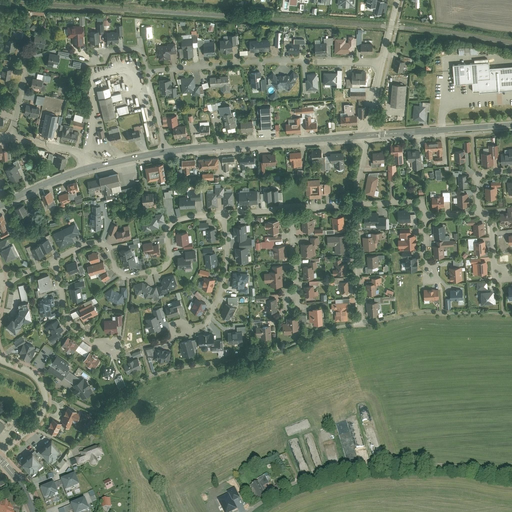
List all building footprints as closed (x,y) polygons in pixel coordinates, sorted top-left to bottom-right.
[(366,0),(366,5),(375,7),(374,12),(382,14),(385,0),(383,0),(366,0)] [(98,31),(89,31),(90,42),(99,42),(99,33),(103,33),(103,23),(97,23),(98,31)] [(24,26),(13,24),(11,36),(22,38),(24,26)] [(75,26),(67,26),(68,36),(73,36),(73,44),(83,43),(82,36),(84,36),(84,25),(75,25),(75,26)] [(115,31),(107,32),(107,43),(119,42),(118,34),(122,34),(122,25),(114,25),(115,31)] [(142,26),(142,38),(152,37),(152,25),(142,26)] [(192,37),(182,38),(182,48),(180,48),(180,57),(194,56),(193,48),(194,48),(194,42),(198,42),(197,37),(197,33),(191,34),(192,37)] [(238,34),(229,34),(230,38),(220,39),(221,52),(234,51),(233,44),(239,43),(238,34)] [(35,35),(33,44),(44,46),(45,38),(35,35)] [(346,38),(335,38),(335,53),(354,53),(354,46),(357,46),(357,45),(357,38),(355,38),(355,36),(349,36),(349,41),(346,41),(346,38)] [(324,43),(315,43),(316,54),(328,54),(327,45),(333,44),(333,37),(324,38),(324,43)] [(15,39),(6,38),(5,49),(14,50),(15,39)] [(260,40),(261,51),(272,50),(271,39),(260,40)] [(290,40),(284,39),(284,49),(289,49),(289,53),(300,53),(301,43),(289,42),(290,40)] [(261,51),(260,40),(250,40),(251,52),(261,51)] [(204,41),(205,50),(205,55),(216,55),(215,41),(204,41)] [(168,45),(157,45),(158,50),(156,50),(157,54),(158,54),(159,60),(171,59),(171,53),(176,52),(176,42),(168,43),(168,45)] [(361,45),(361,54),(373,54),(373,44),(362,43),(361,43),(361,45)] [(459,48),(459,55),(478,54),(478,47),(459,48)] [(59,54),(49,53),(47,66),(52,67),(53,63),(58,63),(58,61),(59,62),(60,57),(59,56),(59,54)] [(82,61),(73,59),(72,66),(80,68),(82,61)] [(397,60),(395,70),(405,72),(407,62),(397,60)] [(511,65),(490,67),(490,61),(453,64),(455,84),(472,82),(473,91),(479,91),(480,92),(511,89),(511,65)] [(12,67),(3,66),(1,77),(10,79),(12,67)] [(261,70),(250,71),(251,85),(260,85),(260,88),(266,88),(265,77),(261,78),(261,70)] [(273,72),(268,76),(272,81),(271,82),(277,89),(280,87),(282,89),(283,87),(285,87),(287,88),(288,86),(291,88),(296,80),(295,80),(299,75),(293,70),(290,74),(286,74),(286,73),(281,74),(281,75),(277,75),(273,72)] [(324,73),(323,86),(337,86),(336,89),(341,89),(342,71),(337,71),(337,74),(324,73)] [(367,71),(353,71),(353,78),(346,78),(346,87),(351,87),(353,87),(353,83),(366,83),(367,71)] [(308,79),(306,79),(306,81),(302,82),(303,91),(306,91),(306,92),(313,92),(313,89),(319,89),(318,73),(308,73),(308,79)] [(41,83),(43,83),(44,81),(50,82),(51,76),(43,74),(42,79),(41,83)] [(229,75),(210,76),(211,87),(222,86),(222,91),(231,91),(230,84),(229,84),(229,75)] [(195,77),(182,77),(183,92),(192,92),(192,95),(201,94),(201,93),(204,93),(203,88),(202,85),(195,86),(195,77)] [(42,79),(32,78),(30,86),(39,87),(39,90),(45,91),(46,84),(43,83),(41,83),(42,79)] [(172,79),(159,80),(160,89),(162,89),(162,92),(169,92),(170,97),(177,97),(176,87),(172,87),(172,79)] [(407,85),(392,84),(391,105),(406,106),(407,85)] [(359,98),(359,117),(366,117),(366,87),(353,87),(351,87),(351,98),(359,98)] [(109,88),(96,90),(103,120),(116,117),(115,112),(112,100),(110,94),(109,88)] [(121,92),(110,94),(112,100),(122,98),(121,92)] [(45,96),(37,95),(35,103),(43,105),(45,96)] [(217,102),(207,104),(208,106),(209,109),(209,111),(219,108),(218,106),(217,102)] [(414,105),(413,120),(424,121),(425,111),(430,111),(431,103),(423,102),(423,106),(414,105)] [(223,114),(226,127),(227,132),(236,129),(235,125),(236,125),(233,111),(234,110),(232,103),(218,106),(219,108),(220,115),(223,114)] [(40,106),(26,104),(24,114),(38,117),(40,106)] [(354,104),(345,104),(345,113),(340,113),(341,125),(358,125),(357,114),(354,114),(354,104)] [(117,111),(115,112),(116,117),(119,116),(118,115),(129,112),(128,105),(116,108),(117,111)] [(306,121),(307,131),(318,130),(317,121),(311,121),(311,115),(314,115),(314,107),(295,108),(295,114),(302,113),(303,118),(305,118),(305,121),(306,121)] [(259,111),(261,130),(271,130),(270,110),(259,111)] [(71,119),(69,125),(72,125),(82,128),(84,122),(82,122),(83,115),(75,114),(73,120),(71,119)] [(53,139),(58,117),(46,115),(41,136),(53,139)] [(177,125),(176,116),(162,117),(164,126),(177,125)] [(301,132),(301,117),(294,117),(294,122),(292,122),(292,124),(287,124),(287,133),(301,132)] [(254,119),(242,119),(242,129),(254,128),(254,119)] [(62,131),(61,139),(76,141),(78,132),(71,131),(72,125),(69,125),(64,124),(63,125),(62,131)] [(134,126),(135,131),(139,130),(140,132),(145,132),(143,124),(134,126)] [(210,124),(200,124),(201,134),(210,133),(210,124)] [(185,126),(173,128),(175,138),(181,137),(181,136),(186,135),(185,126)] [(135,131),(127,132),(129,140),(141,138),(140,132),(139,130),(135,131)] [(120,131),(109,133),(111,141),(121,139),(120,131)] [(442,141),(426,142),(426,157),(433,157),(432,151),(437,151),(437,155),(443,155),(442,141)] [(403,144),(391,144),(392,152),(394,152),(395,161),(404,161),(403,144)] [(490,152),(482,152),(482,164),(493,164),(493,157),(499,156),(498,144),(489,144),(490,152)] [(0,145),(0,158),(2,158),(2,160),(8,160),(8,150),(6,150),(6,146),(0,145)] [(510,153),(502,153),(502,163),(511,162),(511,149),(510,149),(510,153)] [(421,150),(408,150),(409,161),(413,161),(413,168),(422,168),(421,150)] [(464,150),(455,150),(455,161),(465,161),(465,154),(464,154),(464,150)] [(302,152),(290,153),(291,165),(302,165),(302,152)] [(385,152),(374,153),(374,162),(374,163),(380,162),(385,162),(385,152)] [(344,153),(331,154),(331,155),(331,162),(336,162),(336,169),(338,171),(341,171),(344,171),(345,168),(344,153)] [(260,160),(261,173),(265,173),(265,165),(277,164),(276,154),(263,155),(263,160),(260,160)] [(254,155),(240,156),(241,168),(245,168),(245,164),(255,164),(254,155)] [(57,156),(55,166),(65,168),(67,158),(57,156)] [(223,157),(224,172),(229,171),(229,162),(235,162),(235,157),(223,157)] [(203,159),(199,159),(200,169),(218,168),(218,158),(214,158),(203,159)] [(197,160),(182,160),(183,166),(185,166),(186,170),(190,170),(190,167),(197,167),(197,160)] [(167,161),(143,164),(147,190),(171,187),(167,161)] [(14,164),(2,170),(8,181),(19,176),(14,164)] [(462,170),(453,170),(453,176),(458,175),(458,187),(468,186),(467,174),(462,174),(462,170)] [(100,178),(88,181),(89,188),(90,190),(89,190),(90,196),(92,203),(97,202),(96,196),(100,195),(101,200),(134,194),(133,187),(122,189),(118,172),(105,175),(100,176),(100,178)] [(368,175),(364,194),(375,196),(376,189),(377,189),(379,177),(378,177),(369,176),(368,175)] [(331,194),(330,183),(320,184),(320,179),(305,181),(306,200),(321,199),(321,194),(331,194)] [(80,190),(77,181),(67,184),(70,192),(70,193),(76,191),(80,190)] [(492,187),(485,187),(486,199),(497,198),(496,186),(492,187)] [(207,193),(208,207),(219,206),(218,196),(224,196),(225,206),(235,205),(234,190),(225,191),(224,187),(215,187),(216,193),(207,193)] [(180,197),(181,209),(197,208),(196,200),(203,200),(203,189),(191,189),(191,197),(180,197)] [(68,192),(59,195),(62,204),(71,201),(71,200),(74,198),(74,196),(77,195),(76,191),(70,193),(70,192),(69,193),(68,192)] [(240,192),(240,204),(258,204),(258,191),(240,192)] [(50,192),(42,195),(47,208),(56,205),(50,192)] [(154,193),(143,194),(144,203),(155,202),(154,193)] [(459,193),(457,193),(457,194),(458,206),(469,205),(469,193),(459,193)] [(437,196),(433,196),(433,207),(436,207),(441,207),(441,206),(445,206),(445,201),(445,196),(443,196),(441,196),(441,195),(437,195),(437,196)] [(23,203),(12,208),(16,218),(27,213),(23,203)] [(101,218),(101,206),(92,206),(92,213),(91,213),(91,221),(90,221),(90,226),(92,226),(92,228),(101,228),(101,223),(103,223),(103,218),(101,218)] [(501,213),(501,222),(510,222),(510,226),(511,226),(511,206),(508,206),(508,213),(501,213)] [(398,210),(398,222),(412,222),(412,226),(417,225),(417,213),(410,213),(410,210),(398,210)] [(365,213),(365,224),(377,224),(378,227),(386,227),(385,218),(379,219),(379,212),(365,213)] [(143,219),(144,231),(153,230),(153,228),(159,228),(158,222),(164,221),(164,213),(156,214),(156,217),(143,219)] [(344,217),(333,218),(333,228),(345,227),(344,217)] [(314,218),(302,219),(303,231),(315,230),(314,229),(314,218)] [(477,219),(468,219),(468,225),(473,224),(474,234),(484,234),(484,222),(477,222),(477,219)] [(280,232),(280,220),(268,221),(268,223),(266,223),(266,228),(268,228),(268,232),(280,232)] [(112,223),(109,232),(115,235),(118,225),(112,223)] [(209,223),(199,223),(200,229),(206,229),(207,240),(217,240),(217,227),(209,228),(209,223)] [(74,224),(54,234),(61,248),(74,242),(71,237),(79,233),(74,224)] [(246,225),(234,226),(235,239),(247,238),(246,225)] [(434,226),(434,236),(441,236),(446,236),(446,235),(445,225),(434,226)] [(129,228),(117,231),(119,240),(131,237),(129,228)] [(411,228),(401,229),(401,239),(398,239),(399,248),(417,247),(416,232),(411,233),(411,228)] [(189,232),(177,233),(177,245),(184,245),(184,249),(193,248),(193,244),(189,244),(189,232)] [(270,236),(270,240),(282,240),(282,236),(278,236),(278,232),(273,232),(274,236),(270,236)] [(372,236),(364,236),(365,250),(377,249),(376,242),(379,241),(378,238),(382,238),(382,232),(371,232),(372,236)] [(40,244),(44,252),(53,248),(51,243),(54,241),(50,234),(46,236),(47,239),(39,242),(40,244)] [(328,236),(329,245),(336,245),(337,253),(347,253),(346,235),(328,236)] [(310,242),(302,242),(303,255),(316,255),(315,244),(319,244),(319,236),(310,237),(310,242)] [(134,243),(131,244),(132,248),(143,246),(142,241),(140,242),(139,237),(133,239),(134,243)] [(474,241),(478,241),(477,237),(468,238),(469,250),(475,250),(474,241)] [(252,239),(239,240),(240,247),(235,247),(236,262),(249,262),(248,248),(253,248),(252,239)] [(7,240),(0,243),(0,246),(7,261),(19,256),(13,244),(10,245),(7,240)] [(478,241),(474,241),(475,250),(475,253),(486,252),(486,240),(478,241)] [(153,241),(143,243),(146,253),(150,252),(151,256),(161,254),(159,245),(154,247),(153,241)] [(40,244),(31,248),(30,245),(26,247),(30,255),(33,253),(35,259),(45,255),(44,252),(40,244)] [(437,245),(434,245),(434,257),(439,257),(439,258),(443,257),(443,256),(444,256),(444,246),(444,244),(437,245)] [(275,246),(273,246),(273,247),(274,258),(286,257),(285,245),(275,246)] [(131,247),(120,250),(122,259),(123,259),(133,256),(131,247)] [(206,255),(207,266),(217,266),(216,252),(213,252),(213,247),(204,248),(204,255),(206,255)] [(407,266),(407,270),(417,270),(417,266),(419,266),(418,259),(417,259),(417,254),(413,254),(412,250),(402,251),(403,256),(406,255),(406,266),(407,266)] [(98,251),(88,254),(91,263),(101,260),(98,251)] [(186,259),(178,259),(179,269),(193,269),(193,262),(197,262),(196,252),(186,252),(186,259)] [(133,256),(123,259),(125,267),(136,264),(137,264),(135,256),(133,256)] [(378,256),(368,256),(368,266),(373,266),(379,266),(378,256)] [(143,257),(140,258),(141,263),(137,264),(136,264),(137,268),(140,267),(141,269),(146,268),(143,257)] [(311,265),(303,266),(304,278),(314,278),(314,268),(317,267),(317,261),(320,260),(320,257),(311,258),(311,265)] [(481,260),(481,257),(471,258),(471,259),(466,259),(467,264),(472,264),(472,263),(473,263),(473,273),(487,273),(487,260),(481,260)] [(78,261),(67,265),(70,274),(80,270),(81,274),(85,272),(83,264),(79,265),(78,261)] [(104,261),(88,265),(90,275),(106,270),(104,261)] [(347,274),(346,263),(342,263),(336,264),(337,272),(335,272),(335,274),(347,274)] [(269,276),(264,276),(264,283),(270,283),(270,286),(283,286),(282,266),(273,266),(273,272),(269,272),(269,276)] [(454,266),(450,267),(450,274),(449,274),(449,280),(462,279),(462,266),(460,266),(454,266)] [(205,276),(202,288),(212,291),(215,279),(208,277),(210,272),(201,269),(199,274),(205,276)] [(107,271),(101,275),(105,281),(111,277),(107,271)] [(234,272),(232,287),(239,288),(239,292),(248,292),(248,287),(244,287),(245,281),(249,282),(249,273),(234,272)] [(50,274),(39,275),(41,289),(35,290),(37,298),(47,293),(46,288),(52,287),(51,278),(50,278),(50,274)] [(163,283),(157,285),(160,295),(168,292),(167,290),(175,288),(177,283),(174,274),(165,277),(163,282),(163,283)] [(373,282),(366,282),(367,294),(379,293),(379,289),(377,289),(377,284),(380,283),(380,277),(373,277),(373,282)] [(154,300),(160,298),(156,286),(152,287),(146,280),(134,284),(135,291),(137,290),(138,293),(142,292),(144,294),(145,298),(153,296),(154,300)] [(79,287),(70,288),(71,297),(72,296),(73,301),(83,300),(81,288),(85,287),(84,281),(78,282),(79,287)] [(344,281),(339,281),(339,284),(340,292),(350,292),(350,281),(344,281)] [(480,290),(488,289),(487,281),(478,281),(478,290),(480,290)] [(24,284),(19,286),(22,301),(28,300),(24,284)] [(314,285),(305,285),(305,296),(314,296),(314,285)] [(128,297),(127,287),(121,287),(121,292),(120,292),(113,288),(112,287),(104,293),(108,299),(109,298),(114,302),(124,302),(124,297),(128,297)] [(435,288),(424,289),(425,298),(430,298),(430,299),(434,299),(435,299),(435,292),(435,288)] [(463,289),(451,289),(451,298),(451,299),(459,299),(459,298),(464,298),(463,289)] [(495,289),(488,289),(480,290),(481,303),(496,302),(495,289)] [(198,290),(194,293),(198,297),(197,298),(200,299),(204,295),(198,290)] [(56,305),(56,304),(54,294),(45,296),(45,298),(42,299),(42,300),(40,300),(40,301),(38,302),(40,316),(51,314),(50,306),(56,305)] [(237,296),(228,296),(229,303),(234,306),(234,304),(238,304),(237,296)] [(197,298),(196,297),(190,309),(201,315),(207,303),(200,299),(197,298)] [(269,298),(266,299),(266,302),(267,311),(277,311),(276,298),(269,298)] [(85,306),(80,309),(81,312),(80,312),(84,319),(85,320),(98,314),(97,313),(99,312),(95,305),(94,305),(93,303),(94,302),(92,299),(84,303),(85,306)] [(169,317),(180,314),(178,307),(182,306),(181,299),(178,300),(172,301),(173,305),(166,307),(169,317)] [(29,305),(28,301),(19,303),(20,311),(18,314),(15,316),(14,315),(8,323),(8,324),(6,327),(15,334),(22,326),(21,325),(24,320),(33,319),(30,305),(29,305)] [(375,301),(367,302),(368,313),(371,313),(371,314),(377,314),(377,313),(380,313),(379,302),(379,301),(375,301)] [(229,303),(226,302),(221,314),(229,318),(235,306),(234,306),(229,303)] [(336,303),(332,303),(332,310),(335,310),(335,321),(348,320),(348,309),(349,309),(348,303),(348,302),(336,303)] [(153,309),(155,316),(146,318),(148,327),(149,327),(150,331),(153,330),(154,332),(162,330),(159,318),(163,317),(160,307),(153,309)] [(313,309),(309,309),(310,320),(314,320),(314,323),(323,323),(322,307),(313,307),(313,309)] [(80,315),(78,310),(71,313),(73,318),(80,315)] [(105,320),(105,333),(119,332),(118,324),(123,324),(122,314),(115,315),(115,319),(105,320)] [(299,321),(299,317),(286,317),(287,325),(283,325),(284,328),(284,334),(292,333),(292,329),(299,329),(299,321)] [(59,319),(48,324),(53,335),(49,337),(51,341),(63,336),(61,331),(64,330),(59,319)] [(270,337),(270,325),(263,325),(262,326),(262,327),(258,327),(257,327),(257,334),(262,334),(262,338),(270,337)] [(237,331),(228,331),(229,343),(243,342),(243,331),(246,331),(246,326),(237,326),(237,331)] [(215,333),(199,334),(199,347),(202,346),(202,348),(208,348),(208,346),(212,346),(213,352),(219,351),(219,356),(224,356),(223,338),(215,339),(215,333)] [(15,344),(17,348),(26,342),(22,336),(18,339),(20,341),(15,344)] [(68,336),(62,346),(73,353),(79,343),(68,336)] [(191,338),(180,342),(182,347),(180,347),(183,357),(196,353),(194,348),(192,340),(191,338)] [(83,340),(76,349),(85,356),(92,347),(83,340)] [(23,344),(20,353),(22,354),(21,356),(25,357),(29,359),(30,357),(33,358),(36,347),(33,346),(33,345),(26,342),(25,345),(23,344)] [(171,350),(154,349),(153,357),(153,359),(159,360),(159,362),(164,363),(164,360),(170,361),(171,350)] [(90,352),(83,361),(94,368),(100,359),(90,352)] [(50,365),(47,370),(63,380),(65,377),(70,370),(68,369),(71,364),(57,355),(52,361),(51,360),(48,364),(50,365)] [(138,356),(124,362),(128,372),(142,367),(138,356)] [(105,366),(104,375),(106,376),(106,377),(111,378),(112,376),(115,377),(116,368),(105,366)] [(81,378),(70,370),(65,377),(74,384),(77,389),(75,389),(77,392),(78,391),(83,398),(93,391),(84,376),(81,378)] [(122,374),(118,376),(118,377),(115,378),(119,388),(126,385),(122,374)] [(77,411),(68,407),(61,420),(63,421),(61,424),(70,428),(73,420),(77,421),(80,413),(76,412),(77,411)] [(3,428),(7,431),(10,430),(17,422),(24,428),(28,424),(16,413),(8,422),(3,428)] [(61,423),(52,418),(47,430),(56,434),(61,423)] [(61,452),(51,440),(40,450),(44,454),(50,462),(61,452)] [(74,458),(77,466),(90,461),(92,467),(98,464),(96,458),(105,455),(101,443),(82,450),(84,454),(74,458)] [(37,457),(32,452),(21,461),(31,473),(42,463),(37,457)] [(75,474),(60,481),(65,494),(80,488),(75,474)] [(255,480),(257,484),(250,487),(256,500),(262,497),(261,494),(266,492),(264,487),(268,486),(264,476),(255,480)] [(54,484),(41,489),(46,502),(59,497),(54,484)] [(267,487),(270,493),(275,490),(272,484),(267,487)] [(228,494),(232,502),(239,498),(234,489),(227,492),(228,494)] [(228,494),(217,499),(223,511),(232,511),(237,510),(232,502),(228,494)] [(13,511),(6,499),(0,503),(0,511),(13,511)] [(89,511),(84,499),(69,505),(72,511),(89,511)]
